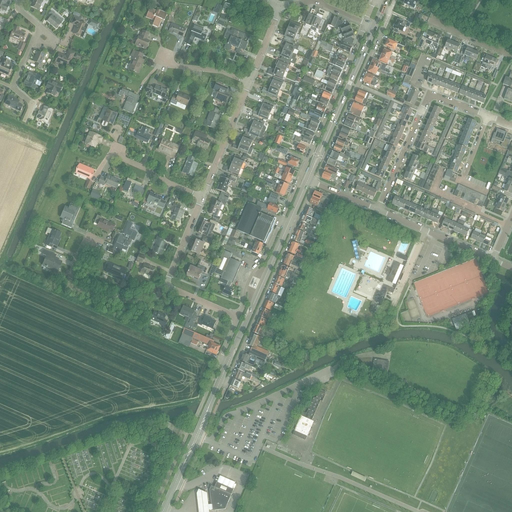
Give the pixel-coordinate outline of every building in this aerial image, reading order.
[(0,0),(0,8),(6,11),(8,6),(5,5),(7,0),(0,0)] [(38,10),(40,5),(42,0),(33,0),(33,2),(32,2),(30,6),(38,10)] [(413,9),(416,4),(416,3),(417,3),(418,0),(416,0),(405,0),(406,1),(403,2),(404,4),(410,6),(409,7),(413,9)] [(164,21),(166,16),(167,14),(157,10),(156,11),(150,9),(146,18),(154,21),(152,26),(158,28),(161,19),(164,21)] [(306,24),(312,27),(315,19),(312,18),(315,10),(312,9),(306,24)] [(56,29),(60,25),(63,21),(52,11),(51,12),(47,16),(50,18),(47,21),(56,29)] [(423,16),(417,14),(414,20),(420,22),(423,16)] [(329,22),(328,25),(334,28),(334,29),(336,30),(340,28),(344,26),(343,24),(343,22),(337,20),(338,19),(332,16),(329,22)] [(82,37),(84,33),(87,25),(78,22),(79,19),(75,17),(74,19),(72,24),(76,26),(73,33),(82,37)] [(323,35),(328,25),(329,22),(319,18),(318,21),(315,19),(312,27),(317,29),(316,32),(323,35)] [(393,25),(393,26),(394,27),(394,28),(395,29),(394,31),(398,33),(399,30),(403,32),(405,26),(409,27),(410,24),(411,25),(411,23),(413,24),(414,20),(409,18),(408,22),(409,22),(408,24),(405,22),(405,21),(402,19),(401,21),(398,20),(396,24),(394,24),(393,25)] [(297,34),(301,25),(290,21),(288,27),(291,28),(289,31),(297,34)] [(182,37),(184,33),(186,29),(172,24),(169,32),(182,37)] [(204,41),(206,36),(201,34),(203,28),(194,24),(191,32),(192,32),(187,45),(191,46),(194,37),(204,41)] [(349,24),(344,26),(340,28),(343,34),(341,34),(342,38),(344,37),(345,39),(351,37),(354,35),(349,24)] [(13,29),(10,37),(22,42),(25,34),(18,31),(19,28),(15,27),(14,29),(13,29)] [(250,36),(243,33),(232,29),(231,32),(232,32),(230,38),(229,37),(225,48),(230,50),(232,45),(238,48),(236,53),(243,55),(247,45),(241,43),(244,34),(250,37),(250,36)] [(149,33),(144,32),(143,31),(140,37),(139,37),(135,45),(145,49),(149,41),(146,40),(149,33)] [(287,41),(297,45),(298,45),(299,43),(294,41),(295,38),(298,39),(299,38),(300,36),(297,34),(289,31),(288,34),(280,31),(279,34),(289,38),(287,41)] [(426,44),(430,45),(430,46),(431,44),(435,35),(429,32),(426,39),(428,40),(426,44)] [(435,35),(431,44),(433,45),(436,52),(435,54),(437,55),(440,48),(438,47),(438,45),(438,44),(441,37),(435,35)] [(346,52),(350,54),(353,47),(352,47),(354,41),(352,40),(351,37),(345,39),(344,40),(342,43),(343,43),(341,50),(344,51),(346,52)] [(287,41),(283,39),(281,45),(287,47),(286,50),(293,53),(297,45),(287,41)] [(386,46),(390,48),(391,48),(390,49),(394,51),(396,46),(402,49),(403,46),(405,47),(406,44),(401,42),(400,45),(388,40),(386,46)] [(448,40),(446,45),(445,47),(447,49),(447,50),(450,52),(454,43),(448,40)] [(334,47),(322,42),(320,46),(320,47),(326,50),(325,50),(331,53),(334,47)] [(460,45),(454,43),(450,52),(453,53),(454,51),(457,52),(460,45)] [(465,60),(469,62),(470,60),(473,51),(467,48),(464,55),(467,56),(465,60)] [(396,58),(397,54),(385,49),(382,55),(395,60),(396,58)] [(293,53),(286,50),(284,54),(277,51),(276,54),(282,56),(281,59),(279,58),(277,64),(280,65),(278,68),(286,72),(288,72),(289,70),(289,69),(287,68),(290,63),(295,65),(297,60),(295,59),(297,55),(293,53)] [(72,65),(69,63),(70,61),(71,61),(74,54),(68,51),(66,56),(59,53),(55,62),(70,68),(72,65)] [(143,55),(138,53),(133,51),(131,55),(134,56),(129,69),(137,73),(140,66),(141,66),(144,60),(141,59),(143,55)] [(473,51),(470,60),(473,61),(474,59),(476,60),(479,53),(473,51)] [(41,64),(43,60),(45,55),(38,52),(33,61),(37,63),(36,66),(40,68),(41,69),(43,65),(41,64)] [(348,58),(336,53),(334,53),(332,58),(333,58),(346,64),(348,58)] [(394,62),(395,60),(382,55),(379,61),(387,64),(389,60),(394,62)] [(479,72),(481,67),(488,70),(493,58),(487,56),(484,63),(483,63),(482,66),(479,64),(476,71),(479,72)] [(12,68),(9,67),(10,67),(10,66),(9,66),(9,65),(10,61),(4,58),(0,67),(0,66),(0,72),(8,76),(12,68)] [(328,63),(343,69),(346,64),(333,58),(332,61),(329,60),(328,63)] [(496,68),(497,66),(499,61),(493,58),(488,70),(491,71),(493,67),(496,68)] [(373,60),(371,66),(387,73),(388,71),(385,69),(387,66),(381,63),(378,62),(373,60)] [(342,71),(338,69),(330,65),(328,70),(340,76),(342,71)] [(371,66),(368,72),(376,75),(378,72),(386,75),(390,77),(390,75),(387,73),(371,66)] [(267,73),(283,80),(286,72),(278,68),(277,72),(269,69),(267,73)] [(326,76),(338,81),(340,76),(328,70),(327,73),(328,73),(326,76)] [(34,89),(35,86),(35,84),(40,86),(41,83),(39,82),(41,77),(30,72),(28,75),(29,75),(27,81),(25,80),(24,83),(27,85),(27,86),(34,90),(35,89),(34,89)] [(504,81),(503,84),(510,87),(509,90),(508,89),(506,95),(504,100),(511,103),(511,102),(511,72),(509,78),(506,77),(504,81)] [(367,73),(363,82),(364,82),(368,84),(370,85),(373,86),(374,87),(377,80),(376,80),(373,78),(374,76),(372,75),(367,73)] [(427,82),(433,84),(436,77),(430,74),(427,82)] [(315,81),(305,76),(303,80),(313,85),(315,81)] [(274,84),(273,87),(280,90),(284,81),(274,77),(272,83),(274,84)] [(433,84),(439,87),(442,79),(436,77),(433,84)] [(473,77),(472,79),(473,79),(469,88),(471,89),(474,79),(478,81),(479,79),(473,77)] [(337,83),(332,81),(327,79),(326,81),(329,82),(327,85),(335,88),(337,83)] [(442,79),(439,87),(446,89),(448,81),(442,79)] [(59,93),(61,88),(62,86),(49,80),(46,87),(50,88),(48,93),(54,96),(56,91),(59,93)] [(448,81),(446,89),(452,91),(454,84),(448,81)] [(322,89),(333,94),(335,88),(327,85),(321,82),(320,84),(324,85),(322,89)] [(215,100),(221,102),(225,104),(229,95),(222,93),(224,87),(216,84),(214,89),(218,91),(215,100)] [(461,86),(454,84),(452,91),(458,94),(461,86)] [(168,97),(165,95),(167,91),(156,86),(155,89),(147,86),(145,92),(147,93),(146,96),(151,98),(153,94),(162,98),(161,101),(166,103),(168,97)] [(262,94),(272,97),(277,99),(280,90),(273,87),(271,90),(264,87),(262,92),(263,92),(262,94)] [(462,87),(459,94),(465,97),(468,89),(462,87)] [(132,114),(138,101),(140,96),(122,89),(121,91),(120,91),(118,95),(123,97),(124,95),(128,97),(123,110),(132,114)] [(465,97),(472,99),(474,91),(468,89),(465,97)] [(364,98),(367,100),(370,94),(359,90),(357,95),(364,98)] [(397,93),(389,90),(387,95),(395,98),(397,93)] [(412,90),(410,96),(417,99),(419,93),(412,90)] [(322,97),(330,100),(332,95),(321,91),(320,93),(323,94),(322,97)] [(472,99),(478,101),(480,94),(474,91),(472,99)] [(187,106),(188,102),(190,97),(186,96),(179,93),(177,98),(173,96),(171,103),(176,105),(177,102),(187,106)] [(484,104),(486,99),(487,96),(480,94),(478,101),(484,104)] [(365,105),(366,103),(367,100),(364,98),(357,95),(355,101),(365,105)] [(9,96),(7,100),(5,104),(13,107),(13,108),(20,111),(23,106),(18,104),(19,101),(13,98),(9,96)] [(407,102),(409,103),(414,105),(417,99),(410,96),(407,102)] [(317,101),(327,106),(330,100),(322,97),(320,100),(318,99),(317,101)] [(264,107),(263,111),(271,114),(274,105),(264,101),(262,106),(264,107)] [(326,108),(322,106),(313,102),(312,105),(317,107),(316,109),(324,113),(326,108)] [(362,112),(363,109),(364,107),(354,102),(352,107),(362,112)] [(435,106),(432,113),(439,115),(442,109),(435,106)] [(39,119),(44,121),(48,123),(54,110),(44,107),(43,110),(43,111),(42,113),(39,111),(36,118),(39,119)] [(219,110),(212,107),(210,113),(211,113),(206,126),(214,129),(217,122),(218,123),(220,117),(216,115),(219,110)] [(360,117),(362,112),(352,107),(349,113),(360,117)] [(406,108),(403,114),(410,117),(413,111),(406,108)] [(322,118),(324,113),(316,109),(315,112),(309,110),(307,115),(310,116),(319,120),(320,118),(322,118)] [(100,118),(103,120),(103,121),(102,124),(103,126),(105,126),(106,126),(108,123),(112,125),(117,114),(108,110),(105,117),(101,115),(100,118)] [(268,120),(271,114),(263,111),(262,114),(254,111),(253,114),(268,120)] [(310,124),(318,127),(320,122),(309,117),(310,116),(307,115),(302,112),(300,116),(312,121),(310,124)] [(436,121),(439,115),(432,113),(430,119),(436,121)] [(407,123),(410,117),(403,114),(401,120),(407,123)] [(349,115),(346,120),(354,123),(355,120),(356,121),(359,122),(360,120),(349,115)] [(249,122),(252,124),(255,125),(254,128),(264,132),(266,128),(266,127),(264,126),(265,122),(263,121),(252,117),(249,122)] [(465,118),(464,121),(468,122),(466,125),(474,128),(476,122),(465,118)] [(434,127),(436,121),(430,119),(427,124),(434,127)] [(346,120),(344,125),(356,130),(358,125),(359,125),(359,124),(357,123),(356,124),(354,123),(346,120)] [(401,120),(398,126),(405,129),(407,123),(401,120)] [(157,129),(154,135),(157,137),(160,130),(161,129),(163,125),(159,123),(157,129)] [(305,128),(316,133),(318,127),(310,124),(309,127),(306,126),(305,128)] [(396,132),(402,135),(405,129),(398,126),(394,124),(392,130),(396,132)] [(425,130),(431,133),(434,127),(427,124),(425,130)] [(464,132),(472,134),(474,128),(466,125),(464,132)] [(150,140),(152,137),(150,136),(151,135),(148,134),(149,130),(142,127),(141,131),(139,130),(136,137),(141,140),(147,143),(149,140),(150,140)] [(341,132),(348,135),(350,132),(353,134),(354,131),(343,127),(341,132)] [(255,139),(256,136),(262,139),(264,132),(254,128),(252,131),(245,128),(244,131),(246,132),(245,135),(248,136),(254,139),(255,139)] [(494,133),(491,141),(496,143),(497,141),(503,143),(502,147),(508,149),(511,141),(505,138),(507,133),(497,129),(496,133),(494,133)] [(313,140),(315,134),(304,130),(302,135),(305,136),(313,140)] [(428,139),(431,133),(425,130),(422,136),(428,139)] [(210,142),(205,140),(203,139),(204,135),(196,132),(193,139),(199,141),(197,145),(207,149),(210,142)] [(339,137),(343,139),(351,143),(352,140),(347,138),(348,135),(341,132),(339,137)] [(396,132),(393,138),(400,141),(402,135),(396,132)] [(464,132),(462,138),(469,140),(472,134),(464,132)] [(102,138),(98,136),(90,133),(85,143),(95,147),(98,141),(101,142),(102,138)] [(243,144),(250,147),(254,139),(248,136),(245,135),(244,134),(241,140),(244,141),(243,144)] [(310,145),(313,140),(305,136),(303,139),(296,136),(294,141),(300,143),(301,141),(310,145)] [(426,145),(428,139),(422,136),(419,142),(426,145)] [(397,147),(400,141),(393,138),(390,144),(397,147)] [(459,144),(467,147),(469,140),(462,138),(459,144)] [(336,144),(343,148),(344,145),(348,147),(349,144),(345,142),(338,139),(336,144)] [(176,152),(178,148),(179,147),(163,140),(158,149),(163,151),(163,150),(171,154),(172,150),(176,152)] [(417,148),(423,151),(427,153),(429,147),(426,145),(419,142),(417,148)] [(296,151),(299,152),(303,154),(304,153),(305,152),(305,151),(306,148),(296,143),(295,146),(298,147),(296,151)] [(232,148),(248,154),(251,155),(254,149),(250,147),(243,144),(241,148),(234,145),(232,148)] [(333,150),(338,152),(341,153),(340,154),(344,155),(345,156),(345,155),(344,154),(346,149),(343,148),(336,144),(333,150)] [(466,148),(462,146),(459,145),(457,151),(464,154),(466,148)] [(387,152),(393,155),(396,149),(390,146),(387,152)] [(333,151),(330,157),(337,160),(339,156),(348,160),(349,157),(345,156),(344,155),(340,154),(340,155),(333,151)] [(454,158),(462,161),(464,154),(457,151),(454,158)] [(393,155),(387,152),(384,158),(391,161),(393,155)] [(242,168),(245,160),(235,155),(233,161),(235,162),(234,165),(242,168)] [(431,160),(429,166),(421,162),(420,165),(418,164),(421,158),(414,155),(411,161),(421,165),(428,168),(430,169),(433,161),(431,160)] [(195,158),(189,156),(183,172),(192,176),(194,172),(193,172),(196,164),(193,163),(195,158)] [(299,161),(295,159),(288,156),(286,159),(290,160),(288,163),(297,167),(299,161)] [(346,164),(337,160),(337,161),(330,158),(327,164),(334,167),(336,163),(341,165),(341,166),(345,167),(346,164)] [(382,164),(388,167),(391,161),(384,158),(382,164)] [(459,167),(462,161),(454,158),(452,164),(459,167)] [(409,167),(416,170),(416,168),(418,169),(419,169),(420,169),(421,165),(411,161),(409,167)] [(91,179),(92,175),(94,170),(79,164),(76,172),(91,179)] [(388,167),(382,164),(379,170),(386,172),(388,167)] [(457,173),(459,167),(452,164),(449,170),(453,171),(457,173)] [(238,177),(242,168),(234,165),(233,169),(225,166),(223,170),(238,177)] [(338,174),(337,173),(338,170),(327,165),(324,170),(332,174),(336,175),(337,176),(338,174)] [(406,172),(413,175),(416,170),(409,167),(406,172)] [(280,172),(292,177),(295,171),(287,168),(285,171),(281,169),(280,172)] [(376,176),(383,179),(386,172),(379,170),(376,176)] [(292,177),(280,172),(279,174),(281,175),(279,179),(290,183),(290,182),(291,182),(292,182),(292,181),(292,180),(291,180),(292,177)] [(329,181),(331,178),(334,180),(336,175),(332,174),(331,175),(324,172),(322,178),(329,181)] [(413,175),(406,172),(404,178),(411,181),(413,175)] [(116,189),(118,185),(120,180),(116,179),(115,180),(108,176),(106,179),(101,177),(99,183),(104,185),(105,184),(116,189)] [(235,183),(236,180),(234,179),(230,178),(230,177),(229,180),(220,176),(220,177),(223,178),(220,184),(218,183),(229,187),(231,181),(235,183)] [(362,192),(365,186),(366,183),(359,180),(360,178),(356,176),(355,179),(358,181),(357,184),(358,185),(356,189),(362,192)] [(142,184),(128,178),(124,187),(123,189),(123,190),(128,192),(132,183),(135,185),(133,191),(140,195),(143,197),(146,190),(143,189),(143,188),(141,187),(142,184)] [(375,190),(373,189),(371,188),(368,195),(374,197),(377,192),(378,192),(382,183),(381,183),(382,180),(376,178),(375,180),(377,181),(376,183),(378,183),(375,190)] [(289,185),(284,183),(275,179),(274,182),(267,179),(266,182),(287,191),(289,185)] [(284,196),(287,191),(266,182),(268,183),(267,185),(277,190),(276,193),(284,196)] [(224,192),(221,198),(228,200),(230,195),(226,193),(229,187),(218,183),(220,184),(218,190),(215,189),(224,192)] [(362,192),(368,195),(371,188),(365,186),(362,192)] [(90,195),(90,196),(98,199),(101,193),(93,189),(91,194),(90,195)] [(326,198),(325,200),(321,198),(323,194),(315,191),(313,197),(327,204),(327,203),(328,204),(330,199),(326,198)] [(153,205),(154,203),(158,204),(157,206),(163,208),(166,202),(161,199),(162,197),(151,192),(147,200),(146,202),(147,203),(148,204),(148,205),(149,205),(150,205),(151,206),(153,205)] [(497,198),(500,200),(499,203),(506,206),(509,200),(498,195),(497,198)] [(404,209),(407,201),(408,198),(405,196),(403,200),(401,199),(398,206),(404,209)] [(327,203),(327,204),(313,197),(310,203),(319,207),(321,203),(323,204),(323,205),(329,208),(330,205),(328,204),(327,203)] [(398,206),(401,199),(395,197),(392,204),(398,206)] [(212,204),(211,207),(220,211),(223,205),(226,206),(228,200),(221,198),(219,203),(215,201),(213,205),(212,204)] [(408,201),(407,201),(404,209),(409,211),(412,204),(414,201),(412,200),(409,199),(408,201)] [(279,207),(275,205),(270,203),(270,204),(267,202),(266,205),(269,207),(267,211),(276,215),(279,207)] [(80,208),(71,203),(70,205),(69,205),(68,207),(65,206),(60,218),(63,219),(62,221),(63,221),(62,224),(71,228),(80,208)] [(174,203),(172,207),(170,211),(174,213),(171,219),(179,222),(182,216),(184,212),(180,210),(181,206),(174,203)] [(237,230),(260,240),(264,242),(274,219),(260,213),(262,208),(251,204),(248,203),(237,230)] [(503,212),(506,206),(499,203),(498,204),(496,209),(503,212)] [(409,211),(415,214),(418,207),(412,204),(409,211)] [(424,209),(421,216),(426,219),(429,212),(426,210),(428,206),(425,205),(424,209)] [(213,218),(218,220),(219,221),(221,218),(218,217),(220,211),(211,207),(210,209),(211,210),(210,214),(214,215),(213,218)] [(311,211),(312,209),(308,207),(305,214),(312,217),(314,212),(311,211)] [(415,214),(421,216),(424,209),(418,207),(415,214)] [(432,213),(429,212),(426,219),(432,221),(435,214),(436,211),(433,209),(432,213)] [(439,212),(436,211),(435,214),(432,221),(438,224),(441,217),(438,215),(439,212)] [(113,231),(115,226),(115,225),(101,219),(102,217),(97,215),(94,223),(98,225),(97,227),(104,229),(104,230),(108,232),(109,229),(113,231)] [(304,215),(301,221),(310,225),(313,218),(304,215)] [(478,225),(478,223),(476,223),(477,219),(472,218),(470,227),(474,227),(475,225),(478,225)] [(442,226),(448,229),(451,221),(445,219),(442,226)] [(460,234),(463,227),(465,222),(459,219),(457,224),(454,231),(460,234)] [(200,226),(213,231),(215,225),(217,225),(218,223),(215,222),(211,220),(209,224),(202,221),(200,226)] [(454,231),(457,224),(451,221),(448,229),(454,231)] [(119,235),(113,249),(114,250),(118,251),(121,253),(122,249),(126,251),(129,245),(130,246),(132,241),(134,241),(137,233),(130,230),(133,223),(128,222),(123,234),(125,235),(124,237),(119,235)] [(318,234),(314,232),(315,231),(308,228),(309,226),(301,222),(298,229),(307,233),(314,236),(314,235),(317,237),(318,234)] [(203,238),(211,241),(212,239),(207,237),(210,231),(213,232),(213,231),(200,226),(197,232),(205,235),(203,238)] [(463,227),(460,234),(466,237),(469,229),(463,227)] [(471,239),(477,241),(480,234),(483,228),(480,227),(478,233),(474,231),(471,239)] [(227,234),(236,238),(237,239),(239,232),(229,228),(227,234)] [(44,244),(45,244),(52,247),(53,244),(57,246),(60,240),(58,240),(61,233),(53,230),(48,242),(46,241),(44,244)] [(312,241),(314,236),(307,233),(306,236),(303,235),(304,232),(298,230),(296,235),(305,239),(306,240),(314,243),(314,242),(312,241)] [(223,243),(230,246),(233,247),(236,238),(227,234),(223,243)] [(477,241),(483,244),(486,237),(480,234),(477,241)] [(489,247),(494,236),(491,235),(490,238),(486,237),(483,244),(489,247)] [(153,251),(156,253),(161,255),(164,248),(164,249),(166,244),(162,242),(164,239),(157,236),(156,240),(158,240),(153,251)] [(211,241),(203,238),(202,242),(194,239),(192,245),(203,249),(205,243),(209,244),(211,241)] [(300,251),(301,251),(304,253),(306,250),(298,247),(299,245),(293,242),(290,247),(300,251)] [(256,257),(258,254),(259,255),(261,249),(249,244),(247,249),(252,252),(251,254),(256,257)] [(200,256),(203,249),(192,245),(190,250),(197,253),(196,257),(206,261),(207,258),(200,256)] [(241,264),(236,262),(230,259),(233,254),(225,250),(215,273),(222,276),(220,281),(227,284),(225,290),(223,294),(227,296),(227,294),(231,296),(234,290),(230,288),(232,283),(233,283),(241,264)] [(52,269),(51,270),(56,272),(59,265),(60,265),(61,262),(54,259),(55,255),(45,251),(44,255),(47,257),(45,261),(46,261),(45,266),(52,269)] [(294,256),(292,255),(287,253),(285,258),(296,263),(297,260),(293,258),(294,256)] [(143,263),(145,257),(139,255),(137,261),(143,263)] [(301,265),(297,263),(296,263),(285,258),(283,263),(290,266),(291,264),(299,268),(301,265)] [(387,281),(395,285),(393,288),(395,289),(399,280),(401,281),(404,274),(402,274),(407,263),(405,262),(403,266),(395,262),(392,269),(389,268),(386,275),(389,276),(387,281)] [(122,280),(124,276),(127,270),(122,268),(121,269),(114,266),(114,265),(110,263),(106,272),(118,278),(117,278),(122,280)] [(144,264),(142,268),(140,273),(144,274),(145,273),(152,276),(155,269),(144,264)] [(190,269),(187,276),(192,278),(197,268),(190,265),(189,268),(190,269)] [(197,268),(192,278),(198,281),(201,274),(205,275),(207,270),(207,269),(198,265),(197,268)] [(280,270),(291,275),(292,275),(293,273),(288,270),(289,268),(282,265),(280,270)] [(291,275),(280,270),(278,275),(285,278),(286,276),(293,279),(294,276),(292,275),(291,275)] [(285,279),(282,278),(278,276),(274,283),(281,286),(285,279)] [(274,284),(271,291),(276,293),(278,294),(278,295),(281,297),(285,289),(284,288),(281,287),(279,286),(274,284)] [(374,301),(377,302),(382,304),(387,291),(393,294),(395,290),(385,286),(382,293),(378,292),(374,301)] [(271,292),(267,299),(272,301),(274,302),(276,303),(278,298),(280,299),(281,297),(278,295),(275,294),(271,292)] [(264,307),(268,309),(271,311),(274,303),(267,300),(264,307)] [(182,311),(181,314),(191,318),(189,323),(187,322),(185,328),(192,331),(194,324),(195,322),(197,317),(196,317),(197,314),(194,313),(194,312),(189,309),(184,306),(182,311)] [(271,311),(268,310),(263,308),(260,316),(267,319),(271,311)] [(151,319),(155,321),(161,324),(161,326),(164,327),(167,321),(164,320),(166,315),(160,313),(159,314),(154,312),(151,319)] [(470,325),(476,322),(472,312),(466,314),(452,319),(456,330),(470,325)] [(197,317),(195,322),(198,323),(198,324),(201,325),(202,324),(208,327),(213,329),(216,321),(210,318),(210,317),(206,315),(204,319),(201,318),(200,319),(197,317)] [(267,320),(264,319),(260,317),(257,324),(264,327),(267,320)] [(253,332),(258,334),(260,335),(263,328),(256,325),(253,332)] [(183,333),(178,343),(184,345),(186,340),(197,345),(199,340),(210,345),(207,350),(217,354),(218,354),(219,352),(218,351),(220,347),(211,343),(213,340),(192,331),(185,328),(183,333)] [(250,351),(254,352),(266,357),(269,352),(257,346),(261,338),(252,334),(248,345),(252,347),(250,351)] [(249,355),(244,353),(241,360),(249,364),(254,366),(257,359),(265,362),(266,359),(261,357),(261,356),(250,351),(249,355)] [(383,360),(374,359),(373,365),(370,364),(369,370),(381,372),(383,360)] [(244,372),(246,369),(249,370),(251,366),(245,363),(240,361),(237,369),(244,372)] [(250,380),(250,379),(251,380),(252,377),(246,374),(237,370),(234,377),(241,380),(242,377),(250,380)] [(241,382),(238,380),(233,378),(230,385),(238,389),(241,382)] [(307,413),(303,412),(293,435),(303,439),(305,435),(307,436),(314,421),(312,421),(321,401),(322,402),(326,394),(319,391),(316,398),(314,397),(308,410),(307,413)] [(163,430),(167,431),(171,433),(175,425),(167,422),(163,430)] [(225,509),(232,494),(234,490),(232,489),(235,483),(220,476),(217,482),(215,487),(211,486),(210,490),(210,493),(212,511),(225,509)] [(209,511),(209,509),(207,492),(199,488),(196,493),(198,511),(209,511)]
